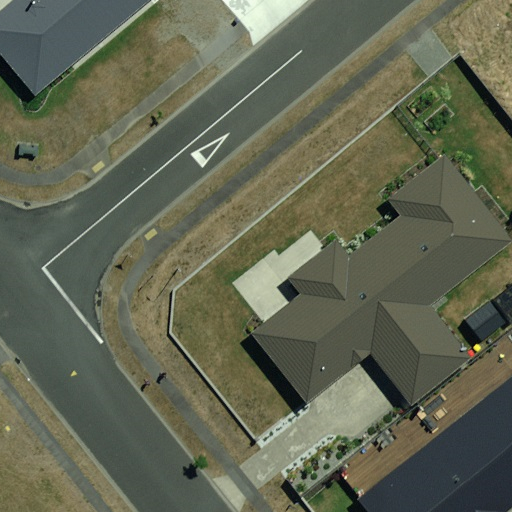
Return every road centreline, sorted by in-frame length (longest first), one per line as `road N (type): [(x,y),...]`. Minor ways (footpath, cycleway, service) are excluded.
road 1 (residential): [(14,292),(364,0)]
road 2 (residential): [(14,292),(187,511)]
